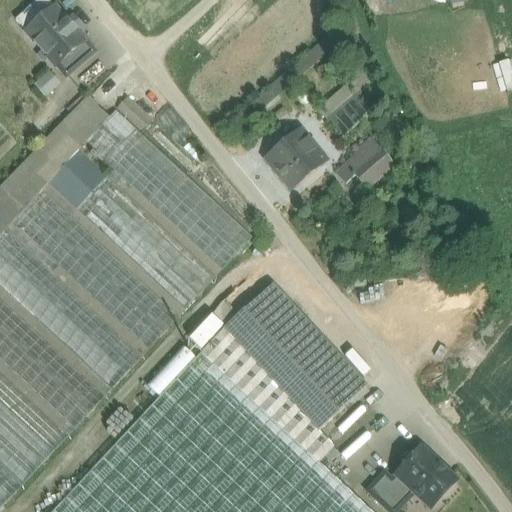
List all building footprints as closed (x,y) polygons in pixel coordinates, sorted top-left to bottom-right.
[(55,7),(25,34),(56,69),(86,42),(55,7)] [(86,42),(56,69),(66,81),(97,55),(86,42)] [(261,90),(268,99),(322,54),(315,46),(261,90)] [(46,97),(61,83),(49,70),(34,84),(46,97)] [(352,78),(315,106),(341,141),(378,113),(352,78)] [(151,123),(126,101),(117,110),(142,133),(151,123)] [(97,108),(0,211),(0,237),(109,120),(97,108)] [(109,120),(0,237),(0,511),(253,239),(116,112),(109,120)] [(247,137),(266,161),(296,136),(276,113),(247,137)] [(151,123),(142,133),(191,179),(208,160),(182,136),(174,145),(151,123)] [(296,136),(266,161),(292,192),(326,164),(300,132),(296,136)] [(393,167),(371,141),(337,176),(346,186),(355,177),(366,190),(393,167)] [(258,270),(224,301),(238,317),(261,296),(272,285),(258,270)] [(356,399),(261,296),(238,317),(224,330),(319,433),(356,399)] [(208,316),(224,330),(238,317),(224,301),(208,316)] [(202,353),(224,330),(208,316),(187,339),(202,353)] [(319,433),(224,330),(202,353),(195,361),(162,397),(54,511),(368,511),(319,465),(334,449),(319,433)] [(179,347),(146,383),(162,397),(195,361),(179,347)] [(421,450),(391,481),(384,475),(376,483),(402,507),(414,495),(431,510),(454,485),(454,480),(421,450)] [(398,511),(403,508),(376,483),(367,494),(386,511),(398,511)]
